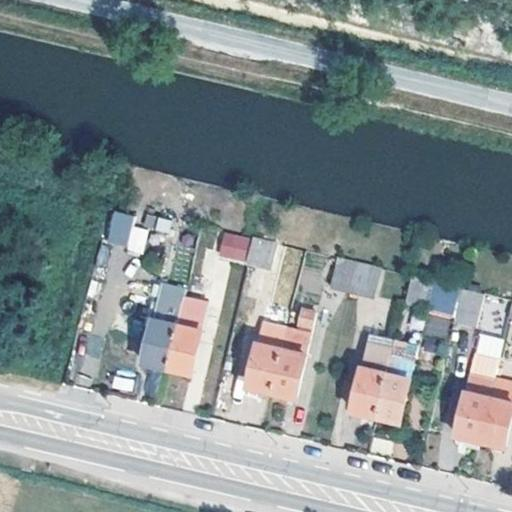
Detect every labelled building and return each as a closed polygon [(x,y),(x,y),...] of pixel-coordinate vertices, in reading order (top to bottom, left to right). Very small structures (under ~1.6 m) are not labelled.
[(113,211),(106,242),(126,246),(133,215),(113,211)] [(143,253),(147,229),(132,226),(128,251),(143,253)] [(252,264),(257,240),(226,232),(220,256),(252,264)] [(257,240),(252,264),(275,269),(281,242),(258,237),(257,240)] [(362,262),(344,258),(337,286),(355,290),(362,262)] [(362,262),(355,290),(379,296),(386,267),(362,262)] [(437,284),(417,279),(411,302),(432,307),(437,284)] [(466,287),(460,313),(483,319),(488,292),(466,287)] [(188,306),(210,312),(211,306),(189,300),(188,306)] [(188,306),(185,317),(172,369),(195,375),(204,341),(210,312),(188,306)] [(172,369),(185,317),(159,311),(146,363),(172,369)] [(307,311),(304,327),(317,329),(319,314),(307,311)] [(276,393),(292,329),(267,324),(252,388),(261,390),(276,393)] [(302,332),(292,329),(276,393),(300,399),(315,334),(302,332)] [(394,359),(398,341),(373,335),(355,412),(367,415),(380,417),(394,359)] [(418,365),(394,359),(380,417),(396,421),(404,423),(418,365)] [(483,441),(498,380),(472,374),(458,435),(483,441)] [(511,425),(511,383),(498,380),(483,441),(507,447),(511,425)] [(261,390),(252,388),(249,399),(259,401),(261,390)] [(367,415),(355,412),(354,418),(365,420),(367,415)] [(404,423),(396,421),(395,429),(403,431),(404,423)]
